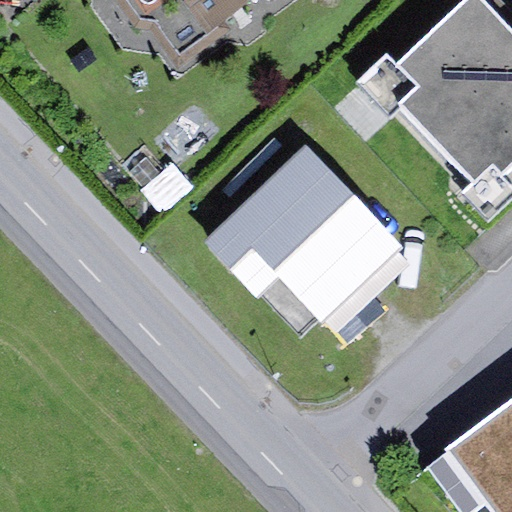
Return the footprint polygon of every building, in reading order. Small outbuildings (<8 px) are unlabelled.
[(181,55),(256,0),(126,0),(140,20),(155,21),(181,55)] [(487,0),(462,0),(399,60),(421,83),(402,102),(475,180),(493,163),(502,173),(511,163),(511,26),(507,21),(487,0)] [(405,245),(307,140),(200,240),(256,299),(261,293),(279,277),(320,321),(324,323),(398,251),(405,245)] [(398,251),(324,323),(336,336),(411,264),(398,251)] [(279,277),(261,293),(302,338),(320,321),(279,277)] [(511,511),(511,419),(448,467),(481,511),(511,511)]
